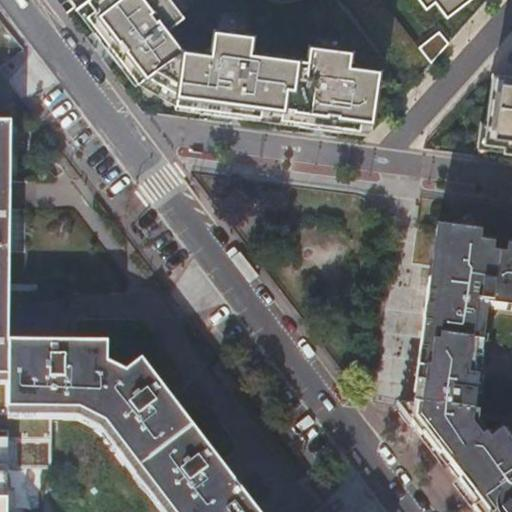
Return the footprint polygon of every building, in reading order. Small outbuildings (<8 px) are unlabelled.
[(87,0),(94,8),(86,13),(97,27),(94,29),(120,64),(123,62),(138,81),(147,74),(177,91),(176,103),(200,106),(200,111),(241,116),(241,111),(260,114),(262,104),(282,106),(281,117),(299,120),(298,124),(340,130),(340,125),(359,127),(360,117),(372,119),(378,67),(348,64),(350,49),(309,44),(307,58),(250,50),(252,32),(214,27),(211,51),(183,48),(167,28),(184,14),(172,0),(87,0)] [(382,0),(348,0),(408,77),(429,60),(418,47),(382,0)] [(446,16),(466,0),(419,0),(425,7),(434,1),(446,16)] [(0,61),(15,52),(0,29),(0,61)] [(439,31),(418,47),(429,60),(431,62),(448,43),(439,31)] [(135,83),(138,81),(123,62),(120,64),(135,83)] [(477,155),(511,159),(511,70),(490,67),(477,155)] [(147,74),(138,81),(176,103),(177,91),(147,74)] [(241,111),(241,116),(298,124),(299,120),(281,117),(282,106),(262,104),(260,114),(241,111)] [(340,125),(340,130),(366,133),(371,128),(372,119),(360,117),(359,127),(340,125)] [(102,432),(164,511),(255,511),(138,362),(121,375),(96,363),(104,339),(11,300),(10,127),(0,127),(0,376),(7,377),(7,411),(53,412),(76,417),(102,432)] [(511,511),(511,428),(507,421),(472,417),(473,404),(482,340),(483,331),(484,324),(488,322),(494,318),(496,315),(497,312),(511,314),(511,319),(511,318),(511,245),(470,240),(469,233),(463,225),(454,221),(453,237),(433,235),(412,406),(392,403),(417,435),(419,438),(421,437),(435,455),(445,469),(455,482),(454,483),(476,511),(511,511)] [(476,221),(463,225),(469,233),(478,230),(476,221)] [(162,329),(159,325),(150,332),(157,341),(160,335),(162,329)] [(482,340),(473,404),(479,405),(481,382),(485,378),(488,369),(488,360),(486,351),(488,332),(483,331),(482,340)] [(7,377),(0,376),(0,511),(11,511),(11,468),(53,467),(53,412),(7,411),(7,377)] [(419,438),(417,435),(412,439),(440,473),(444,470),(433,456),(419,438)] [(421,437),(419,438),(433,456),(435,455),(421,437)] [(433,456),(444,470),(445,469),(435,455),(433,456)] [(445,469),(444,470),(454,483),(455,482),(445,469)] [(476,511),(454,483),(449,487),(469,511),(476,511)]
